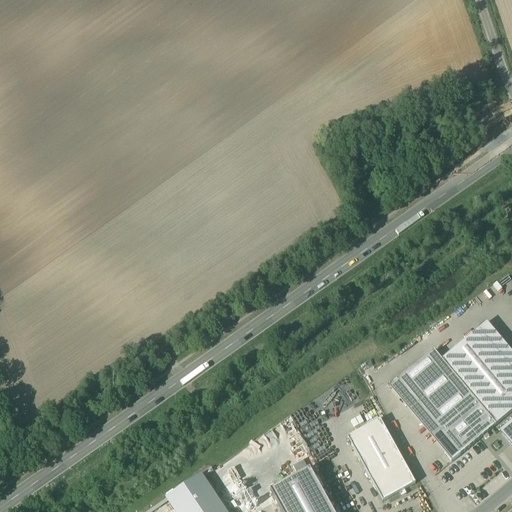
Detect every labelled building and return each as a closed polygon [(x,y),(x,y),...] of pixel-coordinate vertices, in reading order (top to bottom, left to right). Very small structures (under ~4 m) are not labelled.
[(511,370),(480,331),(487,325),(487,324),(441,362),(495,427),(511,413),(511,370)] [(451,463),(495,427),(441,362),(434,353),(390,389),(451,463)] [(415,486),(380,422),(347,440),(383,503),(415,486)] [(511,426),(502,435),(511,446),(511,426)] [(271,493),(281,511),(330,511),(309,472),(271,493)] [(165,502),(171,511),(224,511),(200,477),(165,502)] [(168,511),(170,511),(164,501),(148,511),(145,511),(144,509),(139,511),(168,511)]
